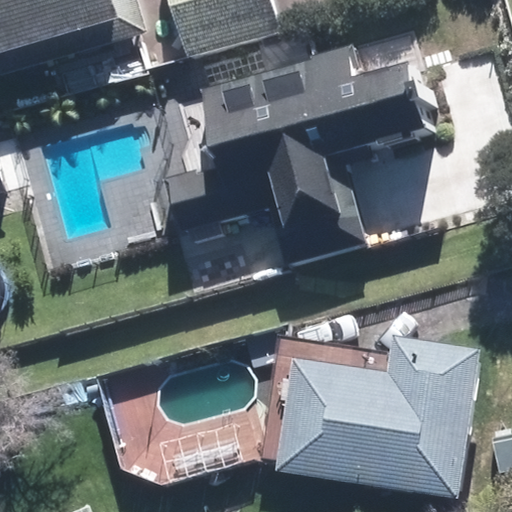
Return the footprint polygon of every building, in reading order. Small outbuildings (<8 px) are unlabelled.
[(0,0),(0,80),(147,37),(135,0),(0,0)] [(170,0),(188,60),(280,35),(270,0),(170,0)] [(270,214),(286,270),(369,247),(345,157),(425,135),(408,74),(354,90),(345,57),(204,96),(226,170),(168,187),(183,239),(270,214)] [(0,137),(0,197),(28,190),(13,134),(0,137)] [(276,477),(460,504),(482,357),(395,345),(390,379),(292,365),(276,477)]
